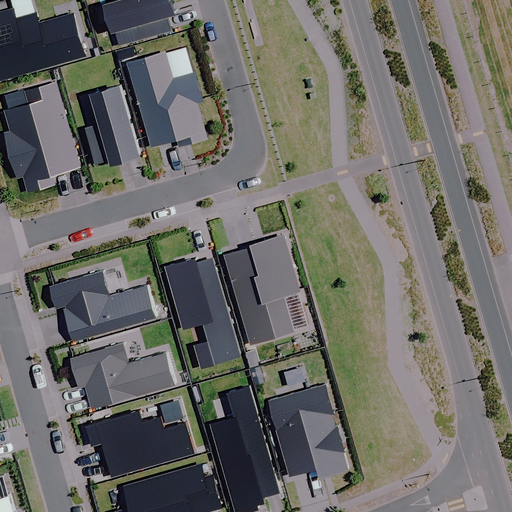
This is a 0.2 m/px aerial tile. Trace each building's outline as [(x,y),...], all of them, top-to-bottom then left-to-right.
[(187,7),(184,0),(114,0),(126,42),(176,28),(171,12),(187,7)] [(19,5),(0,10),(0,59),(5,77),(92,53),(80,10),(44,20),(41,10),(22,16),(19,5)] [(208,98),(200,69),(177,76),(170,50),(133,61),(156,145),(183,137),(184,142),(213,134),(203,100),(208,98)] [(85,164),(61,79),(7,94),(17,128),(11,130),(24,175),(29,173),(34,188),(60,181),(57,172),(85,164)] [(150,151),(130,79),(101,87),(110,119),(92,124),(103,165),(150,151)] [(306,288),(290,232),(260,240),(261,243),(231,251),(257,342),(299,330),(288,293),(306,288)] [(216,251),(172,264),(189,326),(211,319),(216,337),(201,341),(208,364),(246,354),(216,251)] [(108,268),(55,283),(61,305),(69,302),(79,337),(161,314),(152,284),(115,294),(108,268)] [(129,341),(76,356),(84,384),(90,382),(97,405),(180,382),(171,350),(134,361),(129,341)] [(331,382),(274,398),(296,473),(325,465),(328,474),(355,466),(331,382)] [(285,488),(255,384),(235,390),(241,414),(217,421),(243,511),(265,506),(264,501),(272,499),(270,493),(285,488)] [(145,408),(94,422),(99,442),(109,440),(118,473),(200,450),(192,420),(171,426),(168,414),(148,420),(145,408)] [(207,461),(129,483),(135,505),(119,509),(119,511),(204,511),(228,505),(218,470),(210,473),(207,461)] [(0,511),(20,511),(15,493),(0,497),(0,511)]
